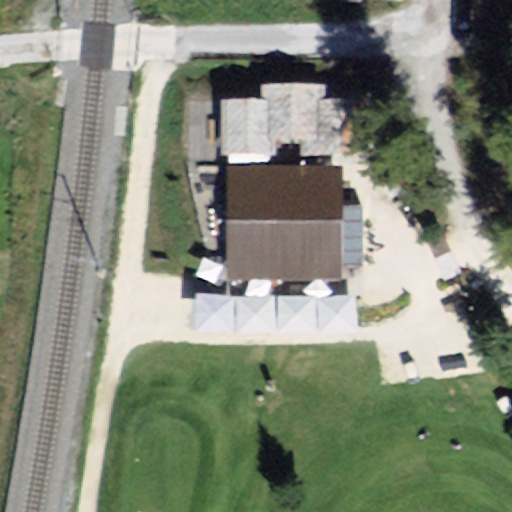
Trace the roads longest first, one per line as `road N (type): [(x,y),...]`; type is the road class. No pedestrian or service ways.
road 1 (track): [(155,45),(418,53)]
road 2 (track): [(418,53),(446,166),(511,297)]
road 3 (track): [(0,50),(155,45)]
